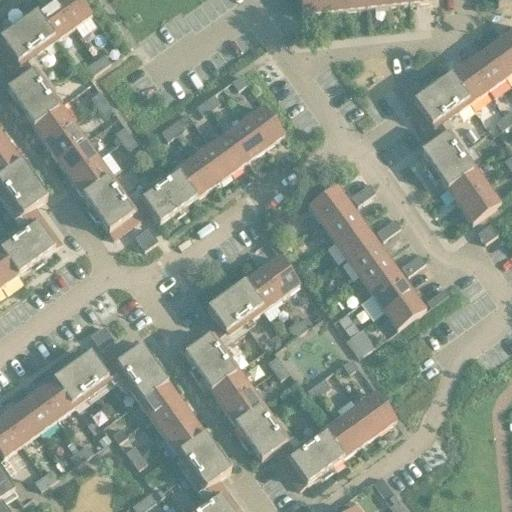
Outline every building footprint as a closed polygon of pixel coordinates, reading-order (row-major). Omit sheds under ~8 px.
[(75,0),(61,0),(53,6),(73,34),(91,21),(75,0)] [(299,0),(301,21),(324,18),(321,0),(299,0)] [(321,0),(324,18),(345,16),(343,0),(321,0)] [(343,0),(345,16),(367,14),(365,0),(343,0)] [(365,0),(367,14),(388,11),(387,0),(365,0)] [(387,0),(388,11),(410,9),(408,0),(387,0)] [(431,0),(408,0),(410,9),(432,6),(431,0)] [(511,7),(511,0),(495,0),(497,9),(511,7)] [(55,47),(73,34),(53,6),(35,19),(55,47)] [(0,60),(12,78),(55,47),(35,19),(0,44),(0,60)] [(511,36),(502,44),(511,58),(511,36)] [(504,85),(511,78),(511,58),(502,44),(484,56),(504,85)] [(466,69),(487,97),(504,85),(484,56),(466,69)] [(104,60),(95,66),(101,75),(110,68),(104,60)] [(93,81),(101,75),(95,66),(86,72),(93,81)] [(469,110),(487,97),(466,69),(449,81),(469,110)] [(6,96),(32,132),(60,111),(34,75),(6,96)] [(247,90),(240,81),(231,87),(238,96),(247,90)] [(469,110),(449,81),(406,112),(426,140),(469,110)] [(90,103),(96,112),(105,106),(99,97),(90,103)] [(213,100),(205,106),(211,115),(220,109),(213,100)] [(111,114),(105,106),(96,112),(103,121),(111,114)] [(202,121),(211,115),(205,106),(196,112),(202,121)] [(73,129),(60,111),(32,132),(45,149),(73,129)] [(245,126),(265,155),(284,141),(264,113),(245,126)] [(501,136),(510,130),(504,121),(495,127),(501,136)] [(178,125),(169,131),(176,140),(184,134),(178,125)] [(245,126),(228,139),(248,167),(265,155),(245,126)] [(85,147),(73,129),(45,149),(57,167),(85,147)] [(167,147),(176,140),(169,131),(161,138),(167,147)] [(115,138),(122,147),(130,141),(124,132),(115,138)] [(472,133),(465,138),(471,146),(478,141),(472,133)] [(0,156),(8,150),(0,138),(0,156)] [(446,194),(474,174),(448,138),(420,158),(446,194)] [(248,167),(228,139),(210,152),(230,180),(248,167)] [(137,150),(130,141),(122,147),(128,156),(137,150)] [(85,147),(57,167),(70,184),(98,164),(85,147)] [(0,182),(21,167),(8,150),(0,156),(0,182)] [(210,152),(192,164),(213,192),(230,180),(210,152)] [(98,164),(70,184),(82,202),(110,182),(98,164)] [(213,192),(192,164),(175,177),(195,205),(213,192)] [(47,204),(21,167),(0,182),(0,197),(19,224),(47,204)] [(474,174),(446,194),(458,212),(487,192),(474,174)] [(195,205),(175,177),(139,202),(159,231),(195,205)] [(110,182),(82,202),(113,245),(141,225),(110,182)] [(368,189),(360,195),(366,204),(375,198),(368,189)] [(321,230),(349,210),(336,192),(307,212),(321,230)] [(487,192),(458,212),(472,230),(500,210),(487,192)] [(357,211),(366,204),(360,195),(351,202),(357,211)] [(333,248),(361,228),(349,210),(321,230),(333,248)] [(41,221),(0,250),(0,254),(18,280),(61,249),(41,221)] [(394,224),(385,231),(391,240),(400,233),(394,224)] [(346,265),(374,245),(361,228),(333,248),(346,265)] [(484,249),(497,240),(490,229),(477,238),(484,249)] [(382,246),(391,240),(385,231),(376,237),(382,246)] [(148,233),(134,243),(144,257),(158,247),(148,233)] [(358,283),(387,263),(374,245),(346,265),(358,283)] [(0,254),(0,291),(1,293),(18,280),(0,254)] [(419,260),(410,266),(416,274),(425,268),(419,260)] [(260,276),(281,304),(299,291),(279,263),(260,276)] [(371,300),(399,280),(387,263),(358,283),(371,300)] [(408,281),(416,274),(410,266),(401,272),(408,281)] [(260,276),(243,288),(263,317),(281,304),(260,276)] [(383,318),(412,298),(399,280),(371,300),(383,318)] [(227,342),(263,317),(243,288),(207,314),(227,342)] [(448,300),(444,294),(426,307),(430,312),(448,300)] [(425,316),(412,298),(383,318),(397,336),(425,316)] [(306,321),(297,328),(304,337),(313,330),(306,321)] [(350,341),(358,335),(352,327),(344,333),(350,341)] [(295,343),(304,337),(297,328),(289,334),(295,343)] [(103,331),(90,341),(100,355),(113,345),(103,331)] [(179,353),(209,396),(238,376),(207,333),(179,353)] [(138,408),(166,388),(136,345),(107,365),(138,408)] [(54,385),(74,413),(110,387),(90,359),(54,385)] [(267,368),(274,376),(283,370),(276,361),(267,368)] [(357,373),(351,364),(342,370),(348,379),(357,373)] [(289,379),(283,370),(274,376),(280,385),(289,379)] [(238,376),(209,396),(222,413),(250,393),(238,376)] [(324,383),(315,390),(321,399),(330,392),(324,383)] [(54,385),(36,398),(56,426),(74,413),(54,385)] [(179,405),(166,388),(138,408),(151,426),(179,405)] [(313,405),(321,399),(315,390),(306,396),(313,405)] [(222,413),(234,431),(263,411),(250,393),(222,413)] [(36,398),(19,410),(39,439),(56,426),(36,398)] [(357,411),(377,439),(396,426),(375,398),(357,411)] [(163,443),(192,423),(179,405),(151,426),(163,443)] [(19,410),(1,423),(21,451),(39,439),(19,410)] [(288,447),(263,411),(234,431),(260,467),(288,447)] [(357,411),(339,424),(360,452),(377,439),(357,411)] [(0,460),(3,464),(21,451),(1,423),(0,423),(0,460)] [(204,440),(192,423),(163,443),(176,461),(204,440)] [(339,424),(322,436),(342,465),(360,452),(339,424)] [(112,440),(118,449),(127,442),(121,433),(112,440)] [(299,495),(342,465),(322,436),(279,467),(299,495)] [(106,439),(99,445),(103,450),(110,445),(106,439)] [(204,440),(176,461),(202,497),(230,476),(204,440)] [(71,447),(66,450),(73,459),(78,456),(71,447)] [(87,450),(78,456),(84,465),(93,459),(87,450)] [(125,458),(131,466),(140,460),(134,451),(125,458)] [(76,471),(84,465),(78,456),(73,459),(69,462),(76,471)] [(146,469),(140,460),(131,466),(137,475),(146,469)] [(52,475),(43,481),(49,490),(58,484),(52,475)] [(0,508),(13,499),(0,480),(0,508)] [(41,496),(49,490),(43,481),(34,488),(41,496)] [(184,482),(180,485),(185,493),(189,490),(184,482)] [(236,511),(224,494),(198,511),(236,511)] [(160,495),(155,499),(159,504),(164,500),(160,495)] [(149,499),(140,505),(145,511),(149,511),(155,508),(149,499)] [(385,505),(389,511),(394,511),(400,508),(394,499),(385,505)]
